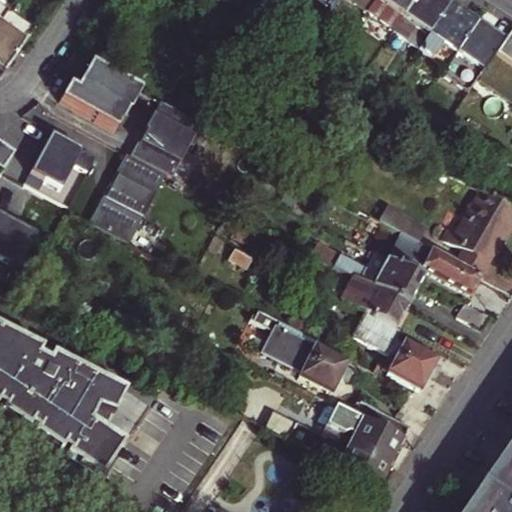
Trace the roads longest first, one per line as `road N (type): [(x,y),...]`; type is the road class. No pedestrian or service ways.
road 1 (tertiary): [(398,511),(511,348)]
road 2 (residential): [(0,100),(23,88),(84,0)]
